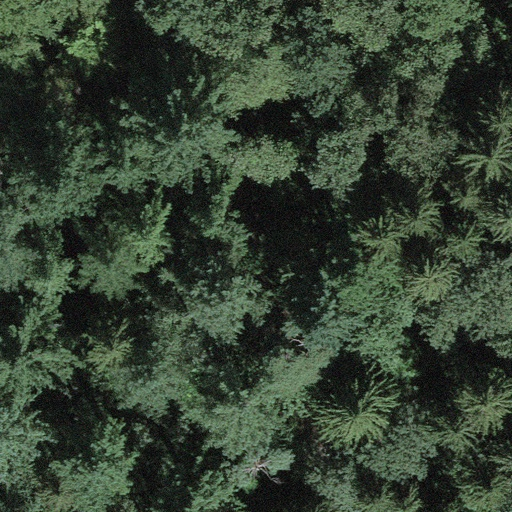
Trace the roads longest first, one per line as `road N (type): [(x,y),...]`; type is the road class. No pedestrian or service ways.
road 1 (track): [(167,0),(346,511)]
road 2 (track): [(0,124),(170,13)]
